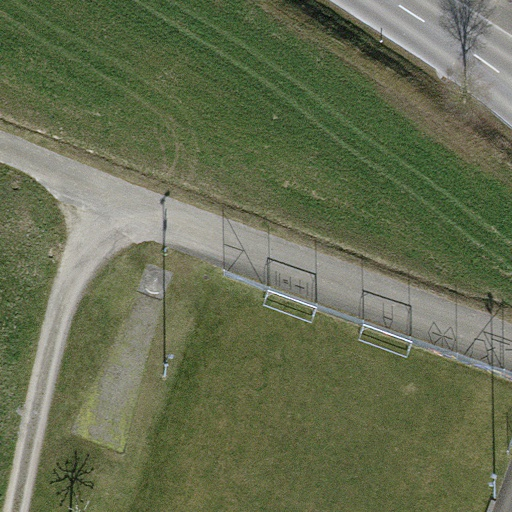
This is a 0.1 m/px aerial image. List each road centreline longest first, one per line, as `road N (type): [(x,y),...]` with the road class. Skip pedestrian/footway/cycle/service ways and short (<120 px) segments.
road 1 (unclassified): [(0,163),(511,349)]
road 2 (track): [(99,197),(31,511)]
